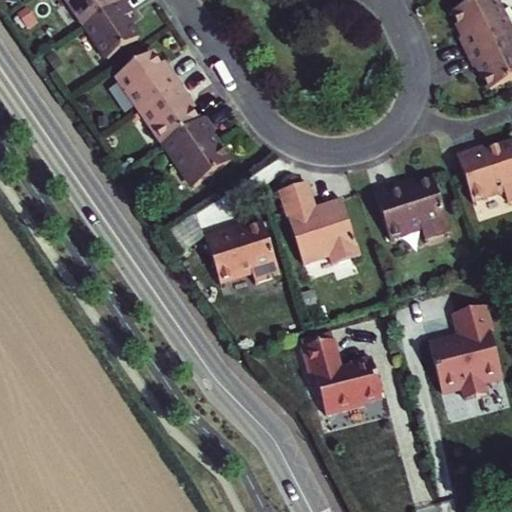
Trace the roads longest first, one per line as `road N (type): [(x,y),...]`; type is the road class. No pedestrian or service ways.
road 1 (tertiary): [(0,63),(178,325),(274,437),(314,511)]
road 2 (residential): [(181,0),(258,111),(283,135),(332,151),(380,139),(411,95),(411,46),(389,0)]
